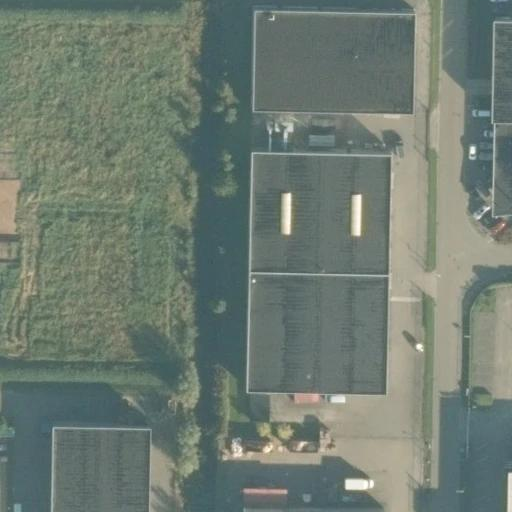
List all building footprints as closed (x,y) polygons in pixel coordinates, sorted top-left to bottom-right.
[(251,107),(411,110),(413,10),(253,7),(251,107)] [(500,188),(511,200),(511,17),(495,17),(493,119),(501,119),(500,188)] [(245,388),(384,391),(389,151),(249,148),(245,388)] [(49,511),(147,511),(149,424),(51,422),(49,511)] [(243,488),(242,505),(284,506),(284,489),(243,488)]
